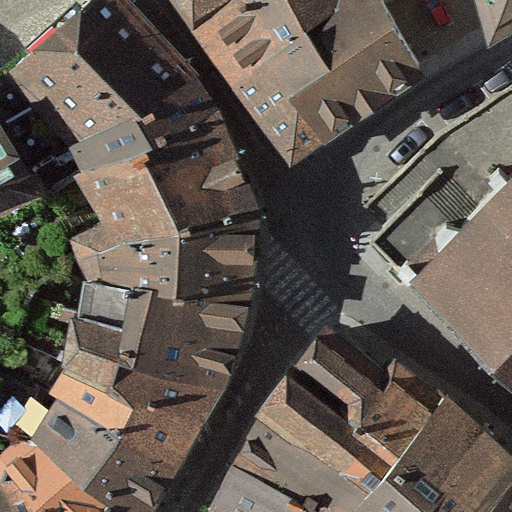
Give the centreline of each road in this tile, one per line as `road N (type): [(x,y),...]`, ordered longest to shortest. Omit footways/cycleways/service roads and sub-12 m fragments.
road 1 (unclassified): [(336,256),(297,293),(170,511)]
road 2 (residential): [(293,201),(511,62)]
road 3 (residential): [(293,201),(157,0)]
road 4 (unclassified): [(511,408),(336,256)]
